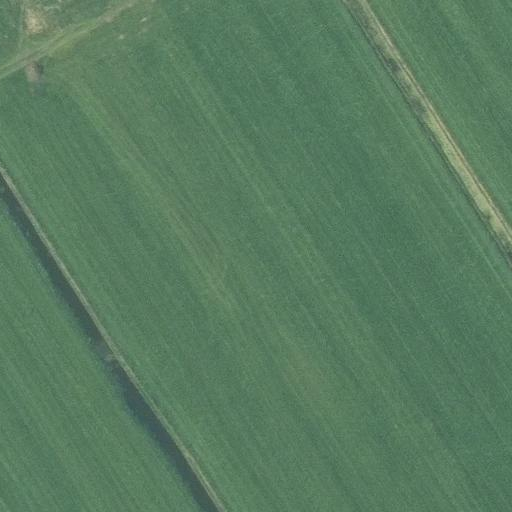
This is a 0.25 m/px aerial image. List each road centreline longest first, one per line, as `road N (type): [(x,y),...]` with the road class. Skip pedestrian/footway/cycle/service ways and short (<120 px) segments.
road 1 (track): [(199,0),(511,467)]
road 2 (track): [(123,0),(0,71)]
